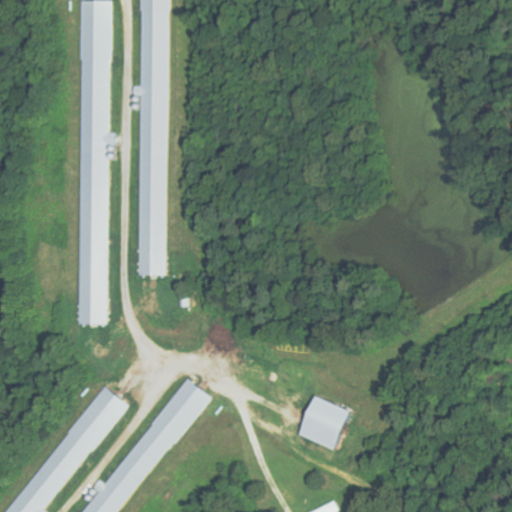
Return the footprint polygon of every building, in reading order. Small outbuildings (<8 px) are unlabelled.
[(145,276),(174,276),(175,0),(146,0),(146,86),(145,276)] [(113,325),(115,145),(121,145),(121,133),(116,133),(117,1),(88,1),(84,325),(113,325)] [(113,486),(106,480),(98,491),(100,492),(85,511),(125,511),(211,393),(191,378),(113,486)] [(52,511),(133,404),(106,384),(11,511),(52,511)] [(359,412),(323,397),(306,436),(342,451),(359,412)]
